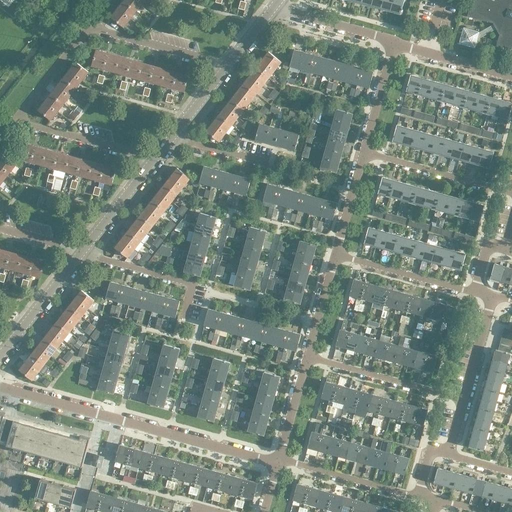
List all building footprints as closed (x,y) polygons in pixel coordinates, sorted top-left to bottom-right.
[(143,3),(138,0),(124,0),(124,1),(136,11),(143,3)] [(381,9),(383,0),(373,0),(372,6),(381,9)] [(391,11),(393,0),(383,0),(381,9),(391,11)] [(402,9),(404,0),(393,0),(391,11),(401,14),(402,10),(402,9)] [(511,0),(471,0),(467,16),(502,26),(495,52),(511,56),(511,0)] [(136,11),(124,1),(118,9),(130,19),(136,11)] [(130,19),(118,9),(111,17),(124,27),(130,19)] [(476,47),(481,31),(464,26),(460,43),(476,47)] [(104,69),(108,54),(96,50),(92,66),(104,69)] [(300,68),(305,53),(295,50),(290,66),(300,68)] [(281,62),(269,52),(262,60),(275,70),(281,62)] [(312,71),(316,56),(305,53),(300,68),(312,71)] [(116,72),(120,57),(108,54),(104,69),(116,72)] [(323,75),(327,59),(316,56),(312,71),(323,75)] [(127,75),(131,60),(120,57),(116,72),(127,75)] [(335,78),(339,62),(327,59),(323,75),(335,78)] [(138,78),(143,63),(131,60),(127,75),(138,78)] [(275,70),(262,60),(256,68),(269,78),(275,70)] [(88,72),(86,70),(76,62),(70,70),(82,80),(88,72)] [(346,81),(350,66),(339,62),(335,78),(346,81)] [(150,82),(154,66),(143,63),(138,78),(150,82)] [(161,85),(166,70),(154,66),(150,82),(161,85)] [(358,84),(362,69),(350,66),(346,81),(358,84)] [(269,78),(256,68),(250,76),(262,86),(269,78)] [(369,87),(373,72),(362,69),(358,84),(369,87)] [(82,80),(70,70),(64,78),(76,88),(82,80)] [(173,88),(177,73),(166,70),(161,85),(173,88)] [(185,91),(189,76),(177,73),(173,88),(185,91)] [(418,94),(423,78),(411,75),(410,79),(407,91),(418,94)] [(262,86),(250,76),(244,84),(256,94),(262,86)] [(76,88),(64,78),(57,86),(70,96),(76,88)] [(430,97),(434,82),(423,78),(418,94),(430,97)] [(441,100),(445,85),(434,82),(430,97),(441,100)] [(256,94),(244,84),(238,92),(250,101),(256,94)] [(453,103),(457,88),(445,85),(441,100),(453,103)] [(70,96),(57,86),(51,94),(64,104),(70,96)] [(464,107),(468,91),(457,88),(453,103),(464,107)] [(475,110),(480,94),(468,91),(464,107),(475,110)] [(250,101),(238,92),(231,100),(244,109),(250,101)] [(64,104),(51,94),(45,102),(58,112),(64,104)] [(487,113),(491,97),(480,94),(475,110),(487,113)] [(498,116),(503,101),(491,97),(487,113),(498,116)] [(244,109),(231,100),(225,107),(238,117),(244,109)] [(508,119),(511,105),(511,103),(503,101),(498,116),(508,119)] [(58,112),(45,102),(39,110),(51,120),(58,112)] [(238,117),(225,107),(219,115),(232,125),(238,117)] [(410,116),(412,110),(402,107),(400,113),(410,116)] [(350,124),(353,114),(337,110),(335,119),(350,124)] [(423,120),(425,114),(415,111),(413,117),(423,120)] [(433,122),(435,116),(425,114),(423,120),(433,122)] [(232,125),(219,115),(213,123),(225,133),(232,125)] [(446,126),(448,120),(438,117),(436,123),(446,126)] [(347,133),(349,126),(350,124),(335,119),(332,129),(347,133)] [(456,129),(458,123),(448,120),(446,126),(456,129)] [(225,133),(213,123),(207,131),(219,141),(225,133)] [(469,132),(471,126),(461,123),(459,130),(469,132)] [(266,142),(270,127),(260,124),(256,139),(266,142)] [(403,144),(407,128),(397,125),(394,135),(394,137),(393,141),(403,144)] [(479,135),(481,129),(471,126),(469,132),(479,135)] [(275,145),(279,129),(270,127),(266,142),(275,145)] [(412,146),(417,131),(407,128),(403,144),(412,146)] [(285,147),(289,132),(279,129),(275,145),(285,147)] [(345,143),(347,133),(332,129),(329,139),(345,143)] [(492,139),(494,133),(484,130),(482,136),(492,139)] [(422,149),(426,133),(417,131),(412,146),(422,149)] [(295,150),(299,135),(289,132),(285,147),(295,150)] [(432,152),(436,136),(426,133),(422,149),(432,152)] [(441,154),(445,139),(436,136),(432,152),(441,154)] [(342,153),(344,145),(345,143),(329,139),(326,148),(342,153)] [(451,157),(455,141),(445,139),(441,154),(451,157)] [(460,160),(465,144),(455,141),(451,157),(460,160)] [(31,162),(36,146),(24,143),(20,158),(31,162)] [(470,162),(474,147),(465,144),(460,160),(470,162)] [(43,165),(47,150),(36,146),(31,162),(43,165)] [(480,165),(484,149),(474,147),(470,162),(480,165)] [(339,162),(342,153),(326,148),(324,158),(339,162)] [(491,162),(494,152),(484,149),(480,165),(490,168),(491,164),(491,162)] [(54,168),(59,153),(47,150),(43,165),(54,168)] [(66,171),(70,156),(59,153),(54,168),(66,171)] [(16,165),(13,163),(3,155),(0,159),(0,165),(9,173),(16,165)] [(77,174),(81,159),(70,156),(66,171),(77,174)] [(336,172),(339,165),(339,162),(324,158),(321,168),(336,172)] [(89,178),(93,162),(81,159),(77,174),(89,178)] [(100,181),(104,166),(93,162),(89,178),(100,181)] [(9,173),(0,165),(0,178),(3,181),(9,173)] [(112,184),(116,169),(104,166),(100,181),(112,184)] [(212,185),(216,170),(204,167),(200,182),(212,185)] [(190,178),(178,168),(171,176),(184,186),(190,178)] [(223,188),(227,173),(216,170),(212,185),(223,188)] [(235,191),(239,176),(227,173),(223,188),(235,191)] [(184,186),(171,176),(165,184),(177,194),(184,186)] [(246,195),(251,179),(239,176),(235,191),(246,195)] [(390,196),(394,181),(383,177),(380,187),(379,189),(378,193),(390,196)] [(401,199),(406,184),(394,181),(390,196),(401,199)] [(177,194),(165,184),(159,192),(171,202),(177,194)] [(276,203),(280,188),(268,184),(264,200),(276,203)] [(413,203),(417,187),(406,184),(401,199),(413,203)] [(424,206),(429,190),(417,187),(413,203),(424,206)] [(287,206),(291,191),(280,188),(276,203),(287,206)] [(436,209),(440,193),(429,190),(424,206),(436,209)] [(298,209),(303,194),(291,191),(287,206),(298,209)] [(171,202),(159,192),(153,200),(165,210),(171,202)] [(447,212),(451,196),(440,193),(436,209),(447,212)] [(310,212),(314,197),(303,194),(298,209),(310,212)] [(459,215),(463,200),(451,196),(447,212),(459,215)] [(321,215),(326,200),(314,197),(310,212),(321,215)] [(165,210),(153,200),(146,208),(159,218),(165,210)] [(333,219),(337,203),(326,200),(321,215),(333,219)] [(470,218),(474,203),(463,200),(459,215),(470,218)] [(480,221),(483,211),(483,210),(484,206),(474,203),(470,218),(480,221)] [(159,218),(146,208),(140,216),(153,226),(159,218)] [(382,218),(384,212),(374,209),(372,216),(382,218)] [(213,227),(216,218),(201,213),(198,223),(213,227)] [(395,222),(397,216),(387,213),(385,219),(395,222)] [(153,226),(140,216),(134,224),(147,233),(153,226)] [(405,225),(407,219),(397,216),(395,222),(405,225)] [(418,228),(420,222),(410,219),(408,225),(418,228)] [(428,231),(430,225),(420,222),(418,228),(428,231)] [(211,237),(213,227),(198,223),(195,233),(211,237)] [(147,233),(134,224),(128,232),(140,241),(147,233)] [(441,235),(443,228),(433,226),(431,232),(441,235)] [(263,241),(266,231),(251,227),(248,237),(263,241)] [(374,246),(379,230),(369,227),(366,237),(365,239),(366,239),(364,243),(374,246)] [(451,237),(453,231),(443,228),(441,235),(451,237)] [(384,248),(388,233),(379,230),(374,246),(384,248)] [(140,241),(128,232),(122,239),(134,249),(140,241)] [(464,241),(465,235),(455,232),(454,238),(464,241)] [(208,247),(211,237),(195,233),(193,242),(208,247)] [(394,251),(398,235),(388,233),(384,248),(394,251)] [(403,254),(408,238),(398,235),(394,251),(403,254)] [(474,244),(475,238),(465,235),(464,241),(474,244)] [(261,251),(263,241),(248,237),(245,247),(261,251)] [(413,256),(417,241),(408,238),(403,254),(413,256)] [(134,249),(122,239),(115,247),(128,257),(134,249)] [(313,255),(316,245),(301,241),(298,251),(313,255)] [(423,259),(427,243),(417,241),(413,256),(423,259)] [(205,256),(208,247),(193,242),(190,252),(205,256)] [(432,262),(436,246),(427,243),(423,259),(432,262)] [(442,264),(446,249),(436,246),(432,262),(442,264)] [(258,260),(261,251),(245,247),(243,256),(258,260)] [(0,266),(4,267),(9,252),(0,249),(0,266)] [(451,267),(456,251),(446,249),(442,264),(451,267)] [(311,265),(313,257),(313,255),(298,251),(295,260),(311,265)] [(463,264),(466,254),(456,251),(451,267),(461,270),(463,266),(463,264)] [(16,271),(20,255),(9,252),(4,267),(16,271)] [(203,266),(205,256),(190,252),(187,262),(203,266)] [(27,274),(32,258),(20,255),(16,271),(27,274)] [(255,270),(258,260),(243,256),(240,266),(255,270)] [(39,277),(43,262),(32,258),(27,274),(39,277)] [(308,274),(311,265),(295,260),(293,270),(308,274)] [(200,276),(203,266),(187,262),(185,271),(200,276)] [(500,281),(504,266),(494,264),(491,278),(500,281)] [(253,280),(255,270),(240,266),(237,276),(253,280)] [(510,283),(511,275),(511,268),(504,266),(500,281),(510,283)] [(305,284),(307,277),(308,274),(293,270),(290,280),(305,284)] [(250,290),(253,280),(237,276),(235,285),(250,290)] [(362,298),(366,283),(354,279),(351,290),(351,291),(350,295),(362,298)] [(303,294),(305,284),(290,280),(287,289),(303,294)] [(118,301),(122,285),(111,282),(107,297),(118,301)] [(373,301),(377,286),(366,283),(362,298),(373,301)] [(130,304),(134,288),(122,285),(118,301),(130,304)] [(385,305),(389,289),(377,286),(373,301),(385,305)] [(141,307),(145,292),(134,288),(130,304),(141,307)] [(300,303),(302,296),(303,294),(287,289),(285,299),(300,303)] [(396,308),(400,292),(389,289),(385,305),(396,308)] [(94,300),(82,291),(75,299),(88,308),(94,300)] [(153,310),(157,295),(145,292),(141,307),(153,310)] [(407,311),(412,295),(400,292),(396,308),(407,311)] [(164,313),(168,298),(157,295),(153,310),(164,313)] [(419,314),(423,299),(412,295),(407,311),(419,314)] [(176,317),(180,301),(168,298),(164,313),(176,317)] [(88,308),(75,299),(69,307),(82,316),(88,308)] [(430,317),(435,302),(423,299),(419,314),(430,317)] [(442,320),(446,305),(435,302),(430,317),(442,320)] [(452,323),(455,313),(455,312),(456,308),(446,305),(442,320),(452,323)] [(82,316),(69,307),(63,314),(76,324),(82,316)] [(216,328),(220,312),(209,309),(205,325),(216,328)] [(228,331),(232,316),(220,312),(216,328),(228,331)] [(76,324),(63,314),(57,322),(69,332),(76,324)] [(239,334),(243,319),(232,316),(228,331),(239,334)] [(251,337),(255,322),(243,319),(239,334),(251,337)] [(346,348),(350,332),(345,331),(347,322),(344,321),(341,330),(340,330),(338,340),(337,340),(337,341),(336,345),(346,348)] [(69,332),(57,322),(51,330),(63,340),(69,332)] [(262,340),(266,325),(255,322),(251,337),(262,340)] [(273,344),(278,328),(266,325),(262,340),(273,344)] [(285,347),(289,331),(278,328),(273,344),(285,347)] [(63,340),(51,330),(45,338),(57,348),(63,340)] [(127,345),(130,335),(114,331),(112,341),(127,345)] [(296,350),(301,335),(289,331),(285,347),(296,350)] [(356,351),(360,335),(350,332),(346,348),(356,351)] [(511,336),(503,334),(501,339),(511,342),(511,336)] [(365,353),(370,338),(360,335),(356,351),(365,353)] [(57,348),(45,338),(38,346),(51,356),(57,348)] [(375,356),(379,340),(370,338),(365,353),(375,356)] [(511,348),(511,346),(511,342),(501,339),(500,345),(511,348)] [(385,359),(389,343),(379,340),(375,356),(385,359)] [(124,354),(127,345),(112,341),(109,350),(124,354)] [(394,361),(399,346),(389,343),(385,359),(394,361)] [(177,359),(180,349),(164,345),(162,354),(177,359)] [(510,353),(511,348),(500,345),(498,350),(510,353)] [(51,356),(38,346),(32,354),(45,364),(51,356)] [(404,364),(408,348),(399,346),(394,361),(404,364)] [(414,367),(418,351),(408,348),(404,364),(414,367)] [(122,364),(124,354),(109,350),(106,360),(122,364)] [(510,353),(498,350),(496,350),(493,359),(507,363),(510,353)] [(423,369),(427,354),(418,351),(414,367),(423,369)] [(45,364),(32,354),(26,362),(39,371),(45,364)] [(174,368),(177,359),(162,354),(159,364),(174,368)] [(435,367),(437,356),(427,354),(423,369),(433,372),(434,368),(435,367)] [(227,373),(230,363),(215,358),(212,368),(227,373)] [(505,373),(507,363),(493,359),(491,369),(505,373)] [(119,374),(122,364),(106,360),(104,369),(119,374)] [(39,371),(26,362),(20,370),(32,379),(39,371)] [(172,378),(174,368),(159,364),(156,374),(172,378)] [(224,382),(227,373),(212,368),(209,378),(224,382)] [(116,383),(119,374),(104,369),(101,379),(116,383)] [(502,383),(505,373),(491,369),(488,379),(502,383)] [(277,386),(280,377),(265,372),(262,382),(277,386)] [(169,388),(172,378),(156,374),(154,383),(169,388)] [(222,392),(224,382),(209,378),(206,388),(222,392)] [(114,393),(116,383),(101,379),(98,389),(114,393)] [(499,392),(502,383),(488,379),(485,388),(499,392)] [(274,396),(276,389),(277,386),(262,382),(259,392),(274,396)] [(333,401),(338,385),(326,382),(323,392),(323,393),(322,397),(333,401)] [(166,397),(169,388),(154,383),(151,393),(166,397)] [(345,404),(349,388),(338,385),(333,401),(345,404)] [(219,401),(222,392),(206,388),(204,397),(219,401)] [(356,407),(361,391),(349,388),(345,404),(356,407)] [(497,402),(499,392),(485,388),(483,398),(497,402)] [(368,410),(372,394),(361,391),(356,407),(368,410)] [(272,406),(274,396),(259,392),(257,401),(272,406)] [(164,407),(166,397),(151,393),(148,403),(164,407)] [(379,413),(384,398),(372,394),(368,410),(379,413)] [(216,411),(219,401),(204,397),(201,407),(216,411)] [(391,416),(395,401),(384,398),(379,413),(391,416)] [(494,412),(497,402),(483,398),(480,408),(494,412)] [(269,415),(271,408),(272,406),(257,401),(254,411),(269,415)] [(402,420),(406,404),(395,401),(391,416),(402,420)] [(413,423),(418,407),(406,404),(402,420),(413,423)] [(214,421),(216,411),(201,407),(198,417),(214,421)] [(423,425),(426,415),(427,414),(428,410),(418,407),(413,423),(423,425)] [(491,421),(494,412),(480,408),(477,417),(491,421)] [(267,425),(269,415),(254,411),(251,421),(267,425)] [(0,511),(9,511),(27,450),(83,466),(89,446),(77,442),(78,437),(76,436),(74,442),(19,426),(21,418),(5,414),(1,430),(0,433),(0,511)] [(489,431),(491,421),(477,417),(475,427),(489,431)] [(264,435),(266,427),(267,425),(251,421),(249,431),(264,435)] [(486,440),(489,431),(475,427),(472,437),(486,440)] [(318,450),(322,434),(312,432),(309,442),(309,443),(308,447),(318,450)] [(327,453),(332,437),(322,434),(318,450),(327,453)] [(337,455),(341,440),(332,437),(327,453),(337,455)] [(483,450),(486,440),(472,437),(469,446),(483,450)] [(347,458),(351,442),(341,440),(337,455),(347,458)] [(356,461),(361,445),(351,442),(347,458),(356,461)] [(127,463),(132,448),(120,445),(116,460),(127,463)] [(366,463),(370,448),(361,445),(356,461),(366,463)] [(139,467),(143,451),(132,448),(127,463),(139,467)] [(376,466),(380,450),(370,448),(366,463),(376,466)] [(385,469),(390,453),(380,450),(376,466),(385,469)] [(150,470),(155,455),(143,451),(139,467),(150,470)] [(395,471),(399,456),(390,453),(385,469),(395,471)] [(101,467),(103,457),(95,455),(93,464),(101,467)] [(162,473),(166,458),(155,455),(150,470),(162,473)] [(406,469),(409,458),(399,456),(395,471),(405,474),(406,470),(407,469),(406,469)] [(173,476),(177,461),(166,458),(162,473),(173,476)] [(185,479),(189,464),(177,461),(173,476),(185,479)] [(196,482),(200,467),(189,464),(185,479),(196,482)] [(208,486),(212,470),(200,467),(196,482),(208,486)] [(444,485),(448,471),(438,468),(434,482),(444,485)] [(219,489),(223,474),(212,470),(208,486),(219,489)] [(454,487),(457,473),(448,471),(444,485),(454,487)] [(463,490),(467,476),(457,473),(454,487),(463,490)] [(230,492),(235,477),(223,474),(219,489),(230,492)] [(473,493),(477,479),(467,476),(463,490),(473,493)] [(242,495),(246,480),(235,477),(230,492),(242,495)] [(48,500),(53,482),(41,479),(36,496),(36,497),(48,500)] [(482,495),(486,481),(477,479),(473,493),(482,495)] [(255,493),(258,483),(246,480),(242,495),(254,499),(255,495),(255,493)] [(492,498),(496,484),(486,481),(482,495),(492,498)] [(60,504),(65,485),(53,482),(48,500),(60,504)] [(305,503),(309,487),(298,484),(293,499),(305,503)] [(502,501),(506,487),(496,484),(492,498),(502,501)] [(71,507),(77,489),(65,485),(60,504),(71,507)] [(317,506),(321,490),(309,487),(305,503),(317,506)] [(511,503),(511,501),(511,488),(506,487),(502,501),(511,503)] [(328,509),(332,493),(321,490),(317,506),(328,509)] [(98,509),(103,494),(91,491),(87,506),(98,509)] [(339,511),(344,497),(332,493),(328,509),(339,511)] [(107,511),(110,511),(114,497),(103,494),(98,509),(107,511)] [(122,511),(126,500),(114,497),(110,511),(122,511)] [(351,511),(355,500),(344,497),(339,511),(351,511)] [(134,511),(137,503),(126,500),(122,511),(134,511)] [(364,511),(367,503),(355,500),(351,511),(364,511)] [(147,511),(149,507),(137,503),(134,511),(147,511)] [(376,511),(378,506),(367,503),(364,511),(376,511)]
